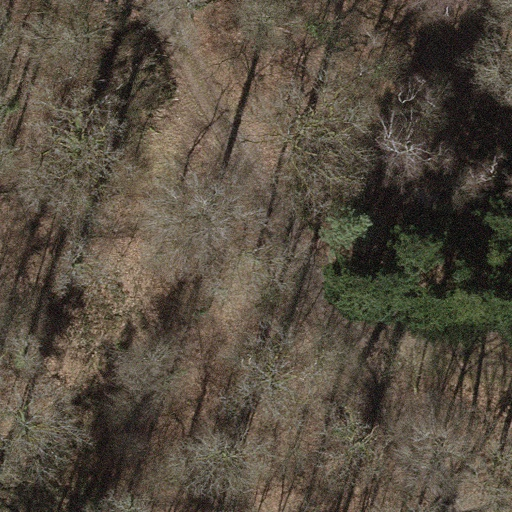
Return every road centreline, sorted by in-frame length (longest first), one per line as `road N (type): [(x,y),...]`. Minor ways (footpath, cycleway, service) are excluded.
road 1 (track): [(511,364),(429,356),(346,325),(160,0)]
road 2 (track): [(346,325),(470,511)]
